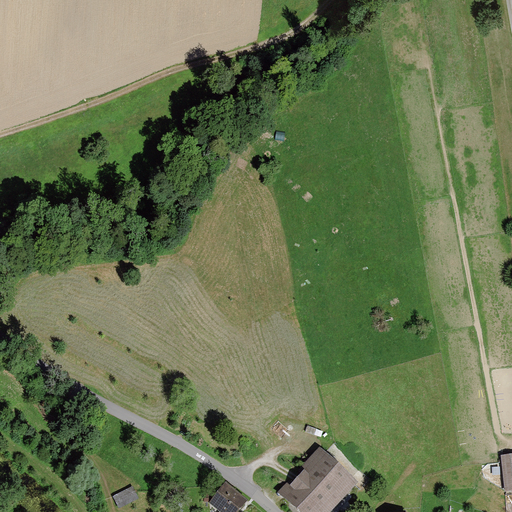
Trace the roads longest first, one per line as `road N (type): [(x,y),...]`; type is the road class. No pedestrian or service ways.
road 1 (track): [(0,133),(175,68),(262,46),(300,30),(332,0)]
road 2 (unclassified): [(0,336),(74,388),(208,459),(275,511)]
road 3 (track): [(74,388),(69,421),(111,511)]
